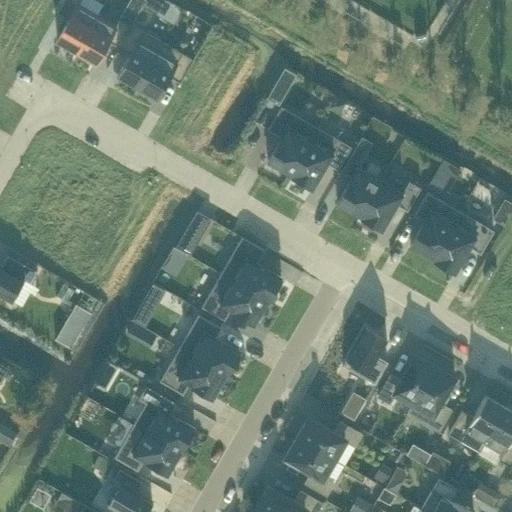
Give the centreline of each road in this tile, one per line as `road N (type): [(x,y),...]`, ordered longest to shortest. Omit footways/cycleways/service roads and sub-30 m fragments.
road 1 (residential): [(341,266),(47,94),(0,175)]
road 2 (residential): [(341,266),(201,511)]
road 3 (residential): [(511,361),(341,266)]
